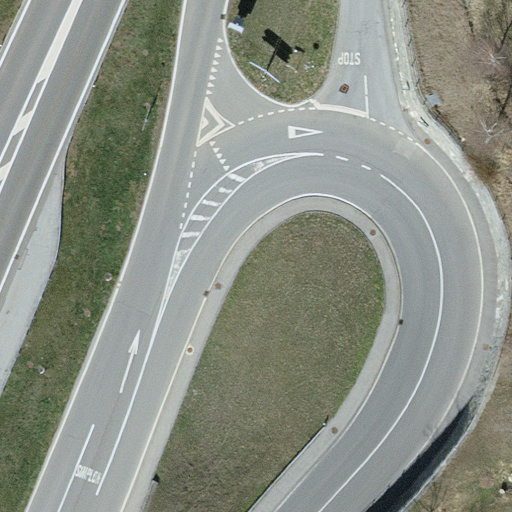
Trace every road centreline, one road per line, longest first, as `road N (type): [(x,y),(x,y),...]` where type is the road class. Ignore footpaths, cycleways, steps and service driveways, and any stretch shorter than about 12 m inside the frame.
road 1 (tertiary): [(296,154),(335,155),(383,173),(419,210),(440,273),(439,315),(420,379),(383,438),(316,511)]
road 2 (trunk): [(156,294),(198,44)]
road 3 (tertiary): [(72,511),(156,294)]
road 4 (tertiary): [(156,294),(215,195),(260,162),(296,154)]
road 5 (trunk): [(0,171),(75,0)]
road 6 (trunk): [(296,154),(234,109),(198,44)]
